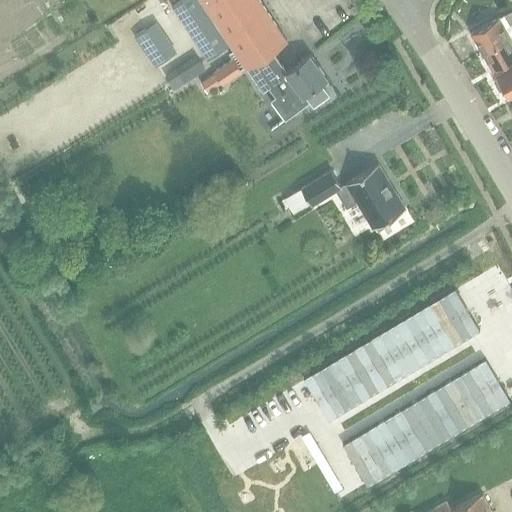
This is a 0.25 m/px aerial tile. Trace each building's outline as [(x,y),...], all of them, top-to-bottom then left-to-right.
[(203,0),(247,67),(271,51),(287,40),(260,0),(203,0)] [(483,50),(511,33),(511,10),(499,17),(472,32),(483,50)] [(511,33),(483,50),(493,69),(511,57),(511,41),(509,36),(511,33)] [(271,51),(247,67),(263,90),(269,86),(276,96),(271,99),(285,118),(309,101),(304,94),(327,77),(310,54),(286,71),(271,51)] [(198,58),(167,79),(174,89),(184,82),(205,69),(198,58)] [(234,58),(214,71),(222,83),(242,70),(234,58)] [(511,67),(497,76),(509,96),(511,94),(511,67)] [(374,226),(377,225),(379,228),(391,221),(388,218),(405,207),(378,162),(345,182),(346,182),(341,185),(331,169),(301,187),(311,204),(337,189),(348,206),(358,200),(374,226)] [(202,222),(183,229),(188,243),(207,235),(202,222)] [(455,287),(303,377),(328,419),(480,329),(455,287)] [(485,357),(342,443),(368,485),(510,400),(485,357)] [(446,501),(425,511),(492,511),(482,492),(450,509),(446,501)]
